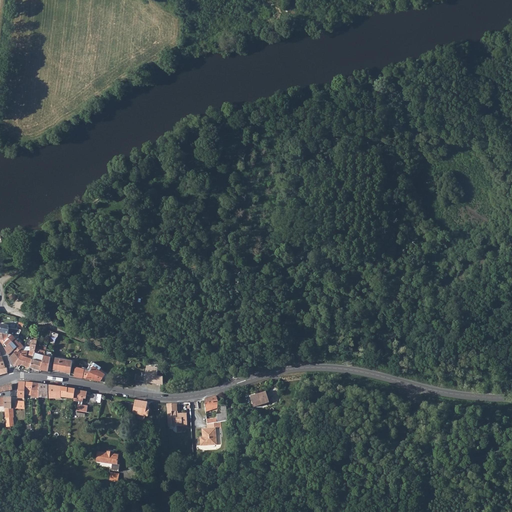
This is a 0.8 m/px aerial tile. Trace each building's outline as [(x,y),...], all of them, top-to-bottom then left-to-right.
[(9,326),(0,324),(0,340),(2,345),(4,344),(5,342),(5,341),(12,336),(19,336),(21,331),(8,328),(9,326)] [(49,339),(50,331),(43,330),(41,337),(48,339),(49,339)] [(50,331),(49,339),(55,340),(57,339),(58,333),(51,332),(50,331)] [(5,342),(4,344),(7,347),(14,340),(15,340),(16,340),(12,336),(5,341),(5,342)] [(14,340),(7,347),(4,348),(8,356),(13,351),(15,353),(22,349),(22,348),(23,347),(19,342),(18,343),(16,340),(15,340),(14,340)] [(30,347),(23,347),(22,348),(22,349),(15,353),(12,355),(9,358),(15,368),(15,366),(24,351),(27,350),(29,350),(35,351),(35,349),(37,341),(31,340),(30,347)] [(24,351),(15,366),(18,367),(19,366),(21,366),(22,365),(30,368),(34,354),(35,351),(29,350),(27,350),(24,351)] [(34,354),(30,368),(39,371),(39,370),(41,362),(42,362),(44,356),(34,354)] [(41,362),(39,370),(48,372),(51,358),(44,356),(42,362),(41,362)] [(56,358),(54,370),(60,371),(60,372),(70,374),(73,362),(56,358)] [(87,376),(86,379),(100,382),(105,375),(100,372),(93,367),(90,372),(88,374),(87,376)] [(75,369),(74,370),(74,377),(82,378),(83,376),(83,371),(75,369)] [(163,385),(163,376),(157,376),(157,372),(146,370),(145,374),(141,374),(140,382),(163,385)] [(19,382),(19,396),(17,395),(16,401),(16,405),(17,408),(25,408),(25,395),(26,383),(19,382)] [(26,383),(25,395),(32,395),(33,383),(26,383)] [(40,384),(39,397),(48,398),(48,385),(47,385),(40,384)] [(75,390),(50,385),(49,399),(60,398),(61,396),(74,397),(75,390)] [(82,402),(83,399),(81,398),(83,391),(75,390),(74,397),(74,401),(82,402)] [(266,392),(251,397),(254,408),(269,403),(266,392)] [(95,394),(93,401),(101,403),(102,395),(95,394)] [(216,396),(204,400),(205,406),(205,410),(218,407),(218,402),(216,396)] [(4,398),(0,398),(0,409),(7,408),(11,408),(11,397),(5,397),(4,398)] [(124,405),(123,409),(132,411),(133,403),(127,402),(126,405),(124,405)] [(168,413),(168,414),(168,426),(170,426),(172,423),(172,422),(176,422),(176,426),(187,426),(186,414),(186,412),(175,413),(175,411),(177,411),(176,403),(166,404),(167,408),(168,413)] [(217,416),(217,418),(218,422),(226,420),(226,417),(227,416),(226,412),(226,411),(226,406),(221,407),(222,415),(217,416)] [(215,429),(208,429),(208,433),(210,445),(216,445),(215,429)] [(208,433),(203,434),(203,438),(201,438),(201,445),(210,445),(208,433)] [(96,451),(95,462),(110,463),(109,469),(117,471),(118,464),(115,464),(117,454),(112,453),(106,452),(105,453),(96,451)] [(119,474),(112,473),(111,481),(119,482),(119,474)]
